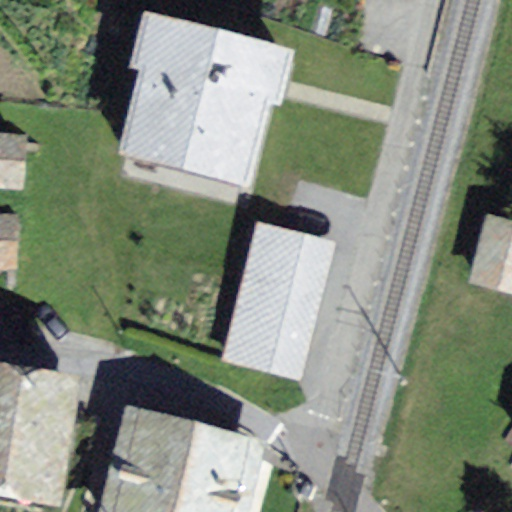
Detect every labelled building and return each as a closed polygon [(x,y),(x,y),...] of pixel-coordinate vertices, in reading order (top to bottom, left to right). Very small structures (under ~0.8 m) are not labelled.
[(108,159),(228,190),(261,63),(141,32),(108,159)] [(0,188),(12,189),(15,144),(0,143),(0,188)] [(230,357),(293,374),(328,246),(264,229),(230,357)] [(511,238),(477,229),(463,283),(511,295),(511,238)] [(0,491),(52,500),(72,383),(0,370),(0,491)] [(108,511),(225,511),(245,444),(137,413),(108,511)]
